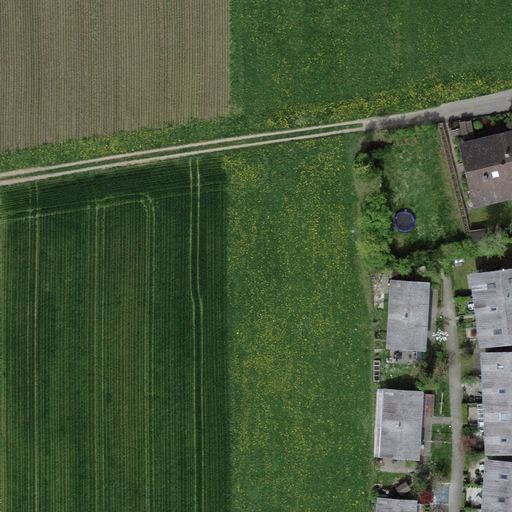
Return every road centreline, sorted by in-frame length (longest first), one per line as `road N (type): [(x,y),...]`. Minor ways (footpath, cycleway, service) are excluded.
road 1 (track): [(365,120),(0,178)]
road 2 (residential): [(511,98),(365,120)]
